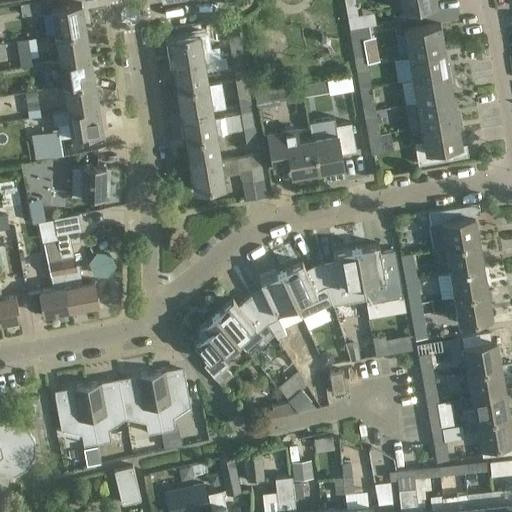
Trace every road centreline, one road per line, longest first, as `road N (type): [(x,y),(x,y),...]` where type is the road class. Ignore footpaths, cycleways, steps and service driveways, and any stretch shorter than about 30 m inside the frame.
road 1 (residential): [(152,314),(253,230),(284,215),(511,174)]
road 2 (residential): [(152,314),(147,140),(127,0)]
road 3 (residential): [(511,171),(483,0)]
road 4 (residential): [(0,359),(128,336),(152,314)]
road 5 (unknown): [(152,314),(245,424)]
